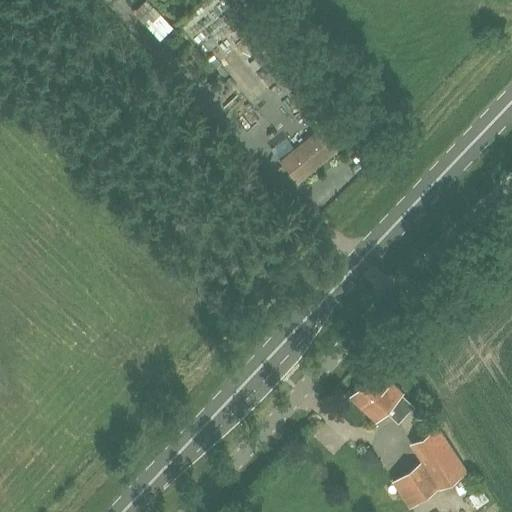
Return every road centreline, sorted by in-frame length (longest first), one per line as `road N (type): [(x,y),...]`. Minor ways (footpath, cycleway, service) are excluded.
road 1 (secondary): [(115,511),(511,101)]
road 2 (unclassified): [(205,511),(511,193)]
